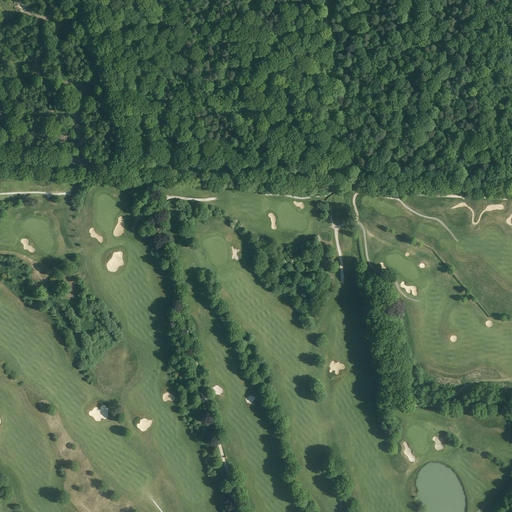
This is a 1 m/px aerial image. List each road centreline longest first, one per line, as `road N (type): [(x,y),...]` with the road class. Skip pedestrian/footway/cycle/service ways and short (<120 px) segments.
road 1 (track): [(238,511),(93,0)]
road 2 (unclassified): [(511,188),(0,165)]
